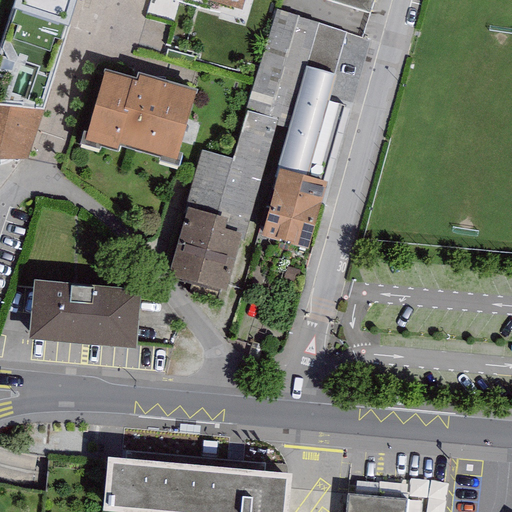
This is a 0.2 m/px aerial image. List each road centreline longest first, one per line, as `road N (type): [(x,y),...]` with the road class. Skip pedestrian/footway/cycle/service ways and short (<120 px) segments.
road 1 (residential): [(289,415),(404,0)]
road 2 (residential): [(0,395),(289,415)]
road 3 (unknown): [(280,118),(215,354)]
road 4 (residential): [(289,415),(509,435)]
road 5 (unknown): [(54,186),(46,164),(98,0)]
